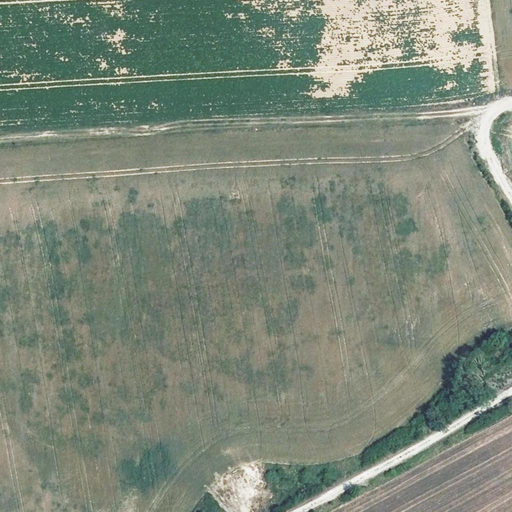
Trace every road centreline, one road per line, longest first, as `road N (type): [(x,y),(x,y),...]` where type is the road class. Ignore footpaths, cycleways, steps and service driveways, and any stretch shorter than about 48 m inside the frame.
road 1 (track): [(0,140),(511,104)]
road 2 (track): [(511,401),(301,511)]
